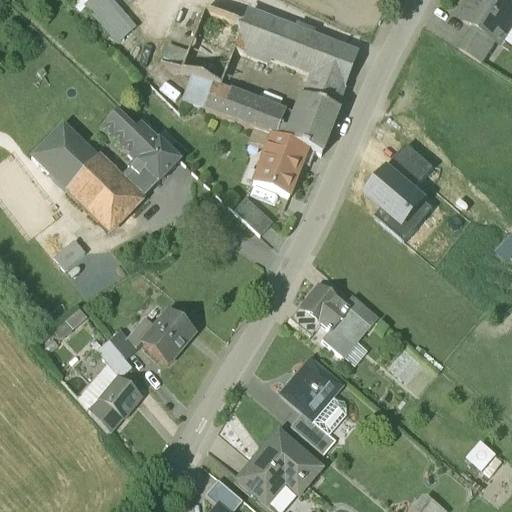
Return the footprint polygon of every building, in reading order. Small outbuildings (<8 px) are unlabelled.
[(108,0),(72,0),(68,4),(80,17),(84,14),(117,49),(137,31),(108,0)] [(497,0),(476,0),(461,24),(472,31),(495,45),(497,47),(511,23),(511,6),(506,3),(499,5),(497,0)] [(183,6),(160,68),(179,75),(203,14),(183,6)] [(242,29),(203,14),(179,75),(191,80),(220,92),(233,56),(243,30),(242,29)] [(357,58),(306,39),(307,35),(296,31),(294,35),(247,17),(242,29),(243,30),(233,56),(267,69),(268,64),(312,81),(343,92),(357,58)] [(495,45),(472,31),(458,53),(480,68),(495,45)] [(220,92),(191,80),(182,107),(269,141),(286,147),(294,126),(218,97),(220,92)] [(294,126),(286,147),(305,155),(320,160),(337,116),(335,115),(343,92),(312,81),(294,126)] [(114,118),(99,134),(111,145),(126,129),(114,118)] [(157,145),(140,128),(133,135),(137,139),(150,152),(157,145)] [(133,135),(126,129),(111,145),(122,155),(137,139),(133,135)] [(61,130),(31,162),(64,194),(95,162),(61,130)] [(150,152),(137,139),(122,155),(132,165),(143,175),(157,188),(178,165),(157,145),(150,152)] [(269,141),(251,187),(288,201),(305,155),(286,147),(269,141)] [(434,171),(408,149),(389,171),(415,193),(434,171)] [(95,162),(64,194),(109,237),(140,205),(131,196),(95,162)] [(143,175),(132,165),(127,171),(138,181),(143,175)] [(412,197),(415,193),(389,171),(365,198),(382,213),(391,221),(412,197)] [(146,199),(137,190),(131,196),(140,205),(146,199)] [(376,220),(403,243),(430,212),(412,197),(391,221),(382,213),(376,220)] [(269,229),(243,204),(232,216),(258,240),(269,229)] [(83,258),(73,245),(52,262),(63,275),(83,258)] [(342,310),(316,289),(298,313),(318,329),(327,336),(320,346),(341,364),(356,346),(368,332),(342,310)] [(376,322),(350,300),(342,310),(368,332),(376,322)] [(318,329),(298,313),(289,324),(309,340),(318,329)] [(153,331),(139,347),(140,348),(166,369),(193,337),(166,315),(153,331)] [(142,322),(125,342),(134,353),(140,348),(139,347),(153,331),(142,322)] [(125,342),(119,335),(107,345),(123,363),(134,353),(125,342)] [(123,363),(107,345),(95,356),(108,371),(117,382),(118,383),(131,372),(123,363)] [(356,346),(341,364),(354,375),(369,357),(356,346)] [(310,366),(282,400),(303,418),(312,426),(337,398),(341,392),(310,366)] [(77,403),(88,417),(99,404),(117,383),(117,382),(108,371),(77,403)] [(139,402),(117,383),(99,404),(121,422),(139,402)] [(355,412),(337,398),(312,426),(327,439),(331,442),(355,412)] [(121,422),(99,404),(88,417),(107,438),(121,422)] [(312,426),(303,418),(290,433),(315,454),(327,439),(312,426)] [(287,511),(319,474),(276,437),(235,485),(266,511),(287,511)] [(327,439),(315,454),(325,462),(337,447),(331,442),(327,439)] [(479,443),(463,460),(479,474),(495,457),(479,443)] [(237,511),(242,507),(218,486),(205,502),(217,511),(237,511)] [(441,511),(426,500),(417,511),(441,511)]
